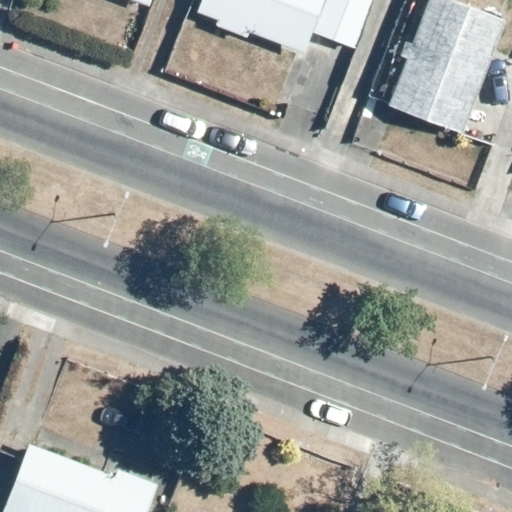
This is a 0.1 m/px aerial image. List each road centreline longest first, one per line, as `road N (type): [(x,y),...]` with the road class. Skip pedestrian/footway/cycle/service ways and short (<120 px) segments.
road 1 (secondary): [(511,422),(0,228)]
road 2 (secondary): [(0,116),(511,309)]
